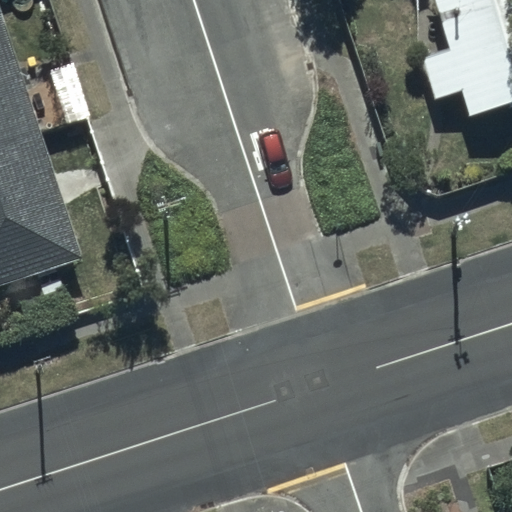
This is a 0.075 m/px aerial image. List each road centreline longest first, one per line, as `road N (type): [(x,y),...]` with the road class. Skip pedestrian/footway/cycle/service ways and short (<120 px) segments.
road 1 (residential): [(195,0),(321,384)]
road 2 (tertiary): [(321,384),(0,489)]
road 3 (tertiary): [(511,322),(321,384)]
road 4 (residential): [(321,384),(363,511)]
